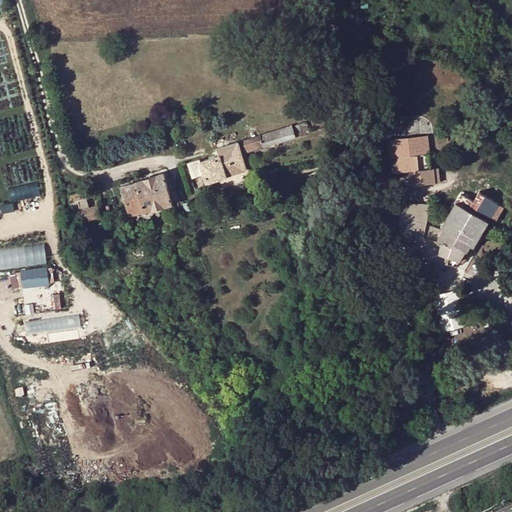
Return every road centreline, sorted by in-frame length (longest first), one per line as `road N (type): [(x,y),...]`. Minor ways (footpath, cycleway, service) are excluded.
road 1 (trunk): [(511,424),(317,511)]
road 2 (trunk): [(384,511),(511,454)]
